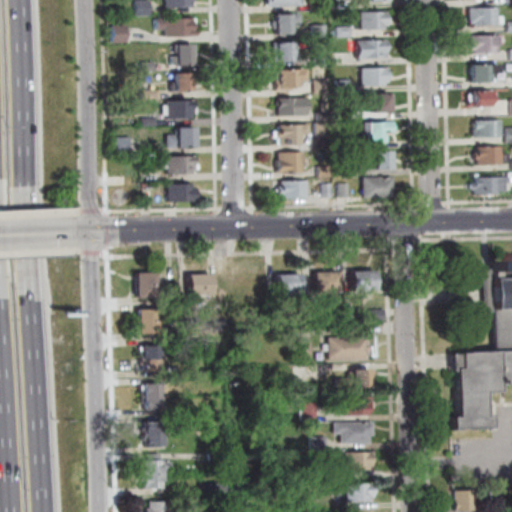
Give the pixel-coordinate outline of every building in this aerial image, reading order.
[(162,8),(162,0),(188,0),(189,8),(162,8)] [(324,0),(324,10),(310,10),(309,0),(324,0)] [(131,2),(147,1),(147,16),(132,16),(131,2)] [(468,9),(468,24),(473,24),(473,28),(498,27),(497,8),(468,9)] [(359,13),(386,13),(386,27),(359,27),(359,13)] [(273,16),(299,15),(300,23),(289,24),(290,35),(274,35),(274,28),(272,28),(271,22),(274,22),(273,16)] [(193,37),(161,38),(161,30),(152,31),(152,20),(188,19),(189,31),(193,31),(193,37)] [(311,25),(325,25),(325,38),(311,39),(311,25)] [(123,44),(109,44),(108,27),(122,26),(123,44)] [(335,38),(335,28),(349,27),(350,37),(335,38)] [(502,36),(469,37),(469,51),(473,51),(473,54),(497,54),(497,45),(503,45),(502,36)] [(385,41),(386,58),(356,59),(355,41),(385,41)] [(296,55),(296,62),(272,63),(272,44),(291,43),(291,55),(296,55)] [(189,45),(190,64),(168,65),(168,57),(173,57),(173,46),(189,45)] [(326,66),(312,66),(312,59),(325,58),(326,66)] [(150,62),(150,71),(138,71),(137,63),(150,62)] [(468,67),(468,84),(488,84),(488,75),(496,75),(495,66),(468,67)] [(360,69),(386,69),(386,83),(383,83),(384,85),(360,85),(360,69)] [(276,71),(303,70),(304,82),(295,82),(295,89),(276,90),(276,71)] [(168,93),(168,84),(171,84),(171,74),(191,74),(192,92),(168,93)] [(312,93),(312,81),(326,81),(327,93),(312,93)] [(335,93),(335,81),(348,81),(349,93),(335,93)] [(138,90),(156,90),(156,99),(139,100),(138,90)] [(489,92),(470,93),(470,95),(466,95),(466,108),(470,108),(470,109),(487,108),(487,106),(489,106),(489,92)] [(389,96),(389,114),(372,114),(371,104),(366,104),(366,96),(389,96)] [(304,99),(305,115),(275,116),(275,99),(304,99)] [(191,115),(188,115),(188,118),(164,119),(163,102),(191,101),(191,115)] [(350,120),(336,120),(336,112),(350,111),(350,120)] [(329,122),(316,122),(316,113),(329,113),(329,122)] [(153,118),(153,127),(140,127),(139,119),(153,118)] [(473,121),(473,130),(470,130),(471,140),(500,138),(500,120),(473,121)] [(314,137),(313,124),(328,123),(328,136),(314,137)] [(360,135),(359,125),(389,124),(390,134),(386,134),(386,143),(367,143),(367,140),(363,140),(362,135),(360,135)] [(277,126),(307,126),(307,135),(300,135),(300,145),(278,145),(277,126)] [(164,137),(173,136),(173,129),(191,129),(192,148),(164,149),(164,137)] [(336,136),(349,135),(350,148),(336,149),(336,136)] [(127,138),(128,152),(112,153),(112,139),(127,138)] [(500,148),(475,148),(475,154),(473,154),(473,161),(476,160),(476,166),(501,165),(500,148)] [(301,153),(301,173),(277,174),(276,154),(301,153)] [(390,153),(391,170),(374,171),(374,154),(390,153)] [(192,157),(193,170),(190,171),(190,174),(165,175),(164,169),(160,169),(160,163),(164,162),(164,157),(192,157)] [(330,166),(330,177),(317,177),(317,167),(330,166)] [(338,176),(338,167),(350,166),(351,176),(338,176)] [(392,178),(392,197),(362,198),(362,179),(392,178)] [(508,178),(472,178),(472,184),(469,184),(469,191),(473,191),(473,196),(497,195),(497,192),(505,192),(505,184),(509,184),(508,178)] [(280,182),(305,182),(305,198),(280,199),(280,196),(276,196),(276,188),(280,188),(280,182)] [(321,199),(321,185),(330,184),(331,198),(321,199)] [(348,198),(338,198),(337,184),(348,184),(348,198)] [(194,189),(194,202),(167,203),(166,185),(190,185),(191,189),(194,189)] [(511,388),(500,389),(501,392),(487,393),(488,415),(493,415),(494,430),(448,432),(448,417),(454,416),(451,353),(494,351),(492,311),(484,312),(482,270),(489,270),(489,261),(507,261),(508,271),(511,270),(511,388)] [(374,273),(374,292),(351,293),(350,273),(374,273)] [(135,300),(134,275),(155,274),(156,299),(135,300)] [(338,274),(338,295),(313,295),(313,274),(338,274)] [(299,276),(299,297),(276,298),(275,276),(299,276)] [(187,277),(210,277),(210,295),(187,296),(187,277)] [(346,307),(356,307),(357,321),(347,322),(346,307)] [(370,310),(384,310),(384,321),(371,321),(370,310)] [(156,335),(137,336),(136,312),(156,311),(156,335)] [(334,312),(344,311),(345,322),(335,322),(334,312)] [(327,338),(367,337),(367,345),(369,345),(369,352),(366,352),(366,359),(327,360),(327,338)] [(295,343),(310,343),(311,358),(295,359),(295,343)] [(140,348),(158,348),(159,372),(141,373),(140,348)] [(352,373),(370,372),(371,389),(352,389),(352,373)] [(143,386),(160,386),(160,411),(143,412),(143,386)] [(344,395),(372,395),(372,406),(368,406),(368,416),(344,417),(344,395)] [(303,403),(316,403),(316,421),(303,421),(303,403)] [(144,424),(161,423),(162,449),(145,449),(144,424)] [(333,435),(340,435),(340,445),(369,444),(369,437),(373,437),(373,423),(333,424),(333,435)] [(310,449),(326,449),(326,437),(310,437),(310,449)] [(209,452),(223,451),(223,462),(209,462),(209,452)] [(345,453),(372,452),(373,468),(370,468),(370,471),(345,471),(345,453)] [(142,462),(162,461),(163,488),(143,489),(142,462)] [(314,470),(335,471),(335,480),(314,480),(314,470)] [(208,483),(228,482),(228,493),(208,493),(208,483)] [(339,485),(372,484),(373,499),(371,499),(371,503),(346,504),(346,493),(339,493),(339,485)] [(453,511),(472,511),(472,490),(453,490),(453,511)] [(148,511),(148,502),(168,502),(168,511),(148,511)]
